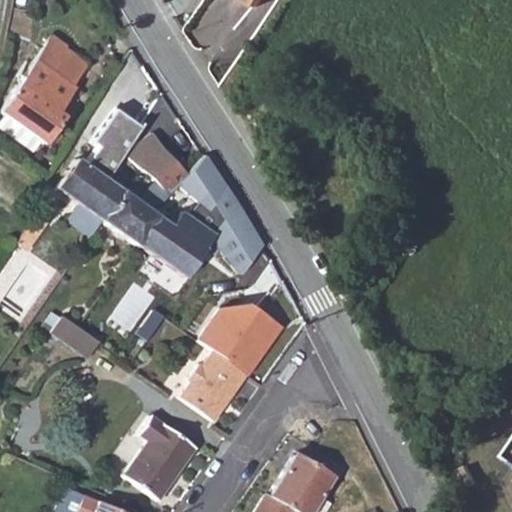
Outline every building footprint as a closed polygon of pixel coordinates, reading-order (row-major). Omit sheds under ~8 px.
[(0,104),(0,111),(2,113),(41,139),(44,142),(62,114),(57,109),(72,87),(70,84),(84,63),(63,48),(64,46),(48,35),(0,104)] [(78,203),(98,217),(117,189),(102,179),(137,127),(111,109),(89,143),(95,147),(83,166),(74,160),(55,186),(78,203)] [(0,116),(0,128),(33,151),(41,139),(2,113),(0,116)] [(173,216),(160,207),(154,216),(136,243),(181,274),(182,276),(209,237),(236,272),(261,244),(184,127),(160,150),(139,168),(151,181),(165,194),(165,195),(175,187),(203,210),(195,221),(178,210),(173,216)] [(127,156),(139,168),(160,150),(151,132),(136,142),(127,156)] [(154,206),(165,194),(151,181),(138,195),(154,206)] [(154,216),(117,189),(98,217),(136,243),(154,216)] [(28,221),(20,233),(29,239),(50,209),(41,203),(44,198),(33,191),(25,204),(35,210),(28,221)] [(98,217),(75,201),(63,217),(86,233),(98,217)] [(20,233),(13,241),(22,248),(29,239),(20,233)] [(170,294),(177,299),(187,286),(179,281),(170,294)] [(84,359),(95,343),(58,317),(47,333),(84,359)] [(240,374),(206,350),(195,366),(192,364),(181,380),(184,382),(173,397),(207,421),(217,407),(215,405),(228,387),(230,388),(240,374)] [(189,448),(146,416),(133,435),(142,441),(119,475),(153,499),(189,448)] [(290,453),(265,494),(294,511),(318,511),(325,501),(315,495),(327,474),(290,453)] [(466,464),(449,472),(459,491),(475,481),(466,464)] [(293,511),(294,511),(265,494),(261,492),(249,511),(293,511)] [(118,511),(85,497),(77,511),(118,511)]
